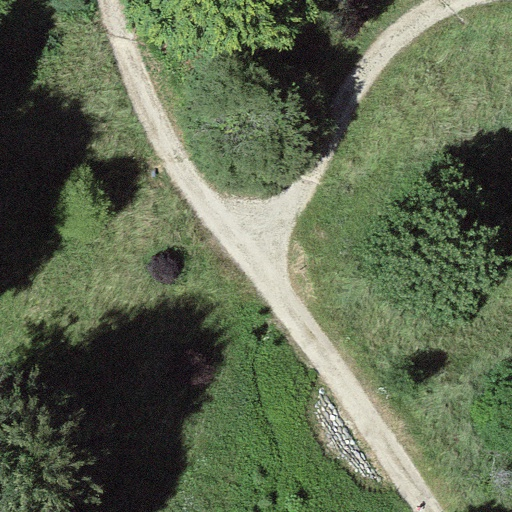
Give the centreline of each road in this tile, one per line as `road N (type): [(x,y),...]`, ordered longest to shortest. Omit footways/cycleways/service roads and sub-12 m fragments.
road 1 (track): [(454,0),(379,57),(252,257),(439,511)]
road 2 (track): [(252,257),(123,44),(115,0)]
